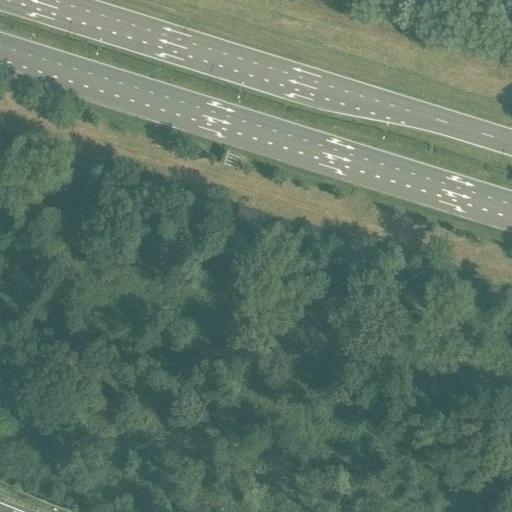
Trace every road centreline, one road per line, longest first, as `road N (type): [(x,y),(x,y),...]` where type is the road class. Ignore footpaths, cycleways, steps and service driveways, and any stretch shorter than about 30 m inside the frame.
road 1 (primary): [(0,46),(511,206)]
road 2 (primary): [(511,145),(46,0)]
